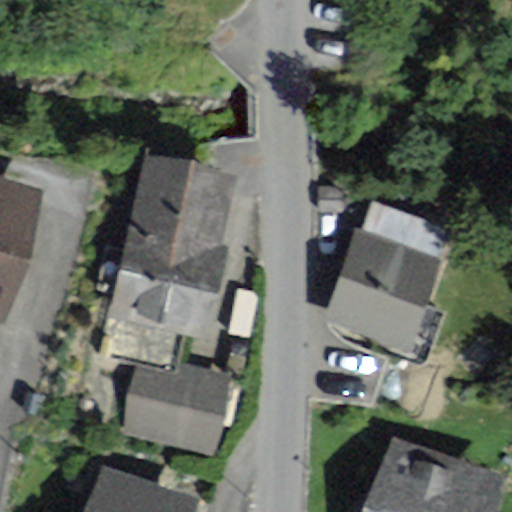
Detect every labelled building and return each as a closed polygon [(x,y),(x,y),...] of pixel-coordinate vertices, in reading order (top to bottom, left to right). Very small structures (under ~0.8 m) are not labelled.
[(227,176),(156,158),(119,311),(178,325),(206,332),(217,285),(225,251),(210,247),(227,176)] [(39,192),(0,180),(0,313),(1,314),(39,192)] [(447,229),(374,204),(333,320),(406,345),(447,229)] [(228,380),(138,363),(124,436),(213,454),(228,380)] [(489,511),(500,478),(399,445),(377,511),(489,511)] [(185,511),(189,501),(105,476),(93,511),(185,511)]
